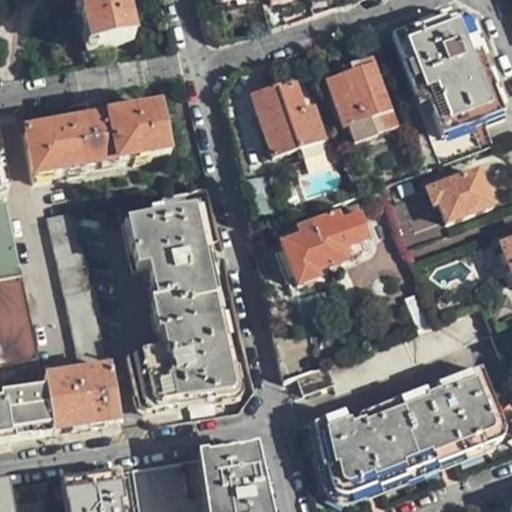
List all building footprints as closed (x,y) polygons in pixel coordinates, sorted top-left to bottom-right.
[(132,40),(124,0),(78,0),(82,18),(89,49),(132,40)] [(261,0),(269,33),(286,27),(282,6),(295,3),(294,0),(261,0)] [(336,0),(339,8),(359,2),(358,0),(336,0)] [(412,145),(421,174),(476,153),(466,123),(499,110),(482,63),(470,30),(448,19),(418,30),(416,28),(373,44),(412,145)] [(341,131),(360,125),(388,114),(369,62),(349,68),(350,74),(338,79),(326,83),(341,131)] [(304,124),(292,89),(275,95),(273,93),(261,97),(249,101),(270,162),(297,153),(318,146),(322,145),(314,120),(304,124)] [(170,157),(162,110),(146,113),(68,127),(22,136),(30,182),(170,157)] [(311,111),(301,114),(304,124),(314,120),(311,111)] [(388,114),(360,125),(363,134),(392,124),(388,114)] [(485,192),(479,176),(428,193),(433,209),(440,207),(446,226),(492,209),(485,192)] [(0,281),(19,279),(0,180),(0,281)] [(386,198),(382,189),(366,194),(369,203),(386,198)] [(222,322),(199,210),(123,227),(132,274),(148,271),(155,304),(152,305),(157,335),(161,335),(164,349),(164,351),(158,352),(157,350),(126,357),(138,412),(143,416),(177,410),(176,407),(211,401),(212,405),(230,402),(237,389),(222,322)] [(321,223),(313,226),(330,271),(348,264),(346,258),(344,253),(353,250),(371,243),(366,227),(359,210),(321,223)] [(318,213),(309,216),(313,226),(321,223),(318,213)] [(105,373),(72,215),(72,214),(44,220),(51,258),(65,321),(75,378),(105,373)] [(330,271),(313,226),(299,231),(302,240),(281,247),(290,270),(297,289),(323,280),(322,274),(330,271)] [(511,244),(500,250),(511,280),(511,244)] [(353,250),(344,253),(346,258),(355,255),(353,250)] [(0,367),(35,363),(19,279),(0,281),(0,367)] [(423,295),(406,301),(418,335),(435,329),(423,295)] [(326,371),(333,388),(335,395),(460,347),(491,336),(491,333),(482,311),(435,329),(418,335),(360,357),(326,371)] [(283,386),(296,382),(315,375),(305,323),(271,335),(277,361),(283,386)] [(39,383),(35,363),(0,367),(0,452),(10,451),(8,444),(27,440),(50,436),(39,383)] [(303,399),(333,388),(326,371),(315,375),(296,382),(303,399)] [(503,431),(479,371),(437,387),(440,394),(428,399),(425,392),(412,397),(346,422),(344,417),(311,429),(322,470),(327,469),(329,477),(333,486),(341,493),(350,497),(362,499),(481,454),(494,447),(498,444),(502,437),(503,431)] [(108,374),(105,373),(75,378),(39,383),(50,436),(69,433),(68,429),(99,424),(101,429),(118,425),(108,374)] [(9,511),(265,511),(258,472),(234,459),(69,482),(6,492),(9,511)] [(0,511),(9,511),(6,492),(0,492),(0,511)]
